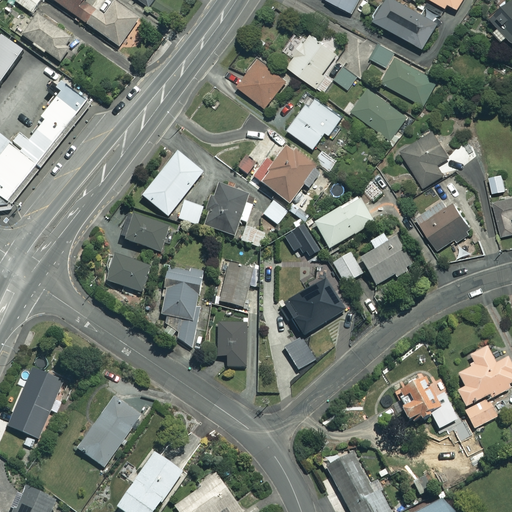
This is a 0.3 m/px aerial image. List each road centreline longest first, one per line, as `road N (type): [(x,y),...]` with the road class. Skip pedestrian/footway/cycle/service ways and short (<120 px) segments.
road 1 (secondary): [(232,0),(18,275)]
road 2 (residential): [(511,273),(450,293),(396,326),(263,442)]
road 3 (residential): [(18,275),(263,442)]
